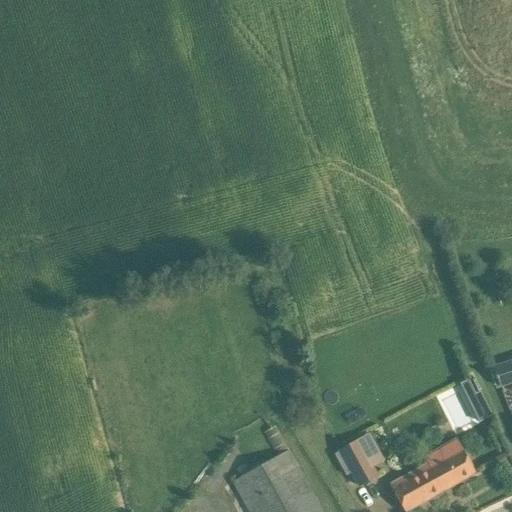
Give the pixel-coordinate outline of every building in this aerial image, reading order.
[(502,389),(511,384),(511,362),(494,369),(502,389)] [(477,396),(472,383),(465,386),(470,398),(477,396)] [(347,465),(378,448),(371,436),(340,452),(347,465)] [(429,464),(391,487),(405,511),(475,472),(456,439),(425,457),(429,464)] [(321,511),(312,495),(289,452),(233,482),(248,511),(321,511)]
